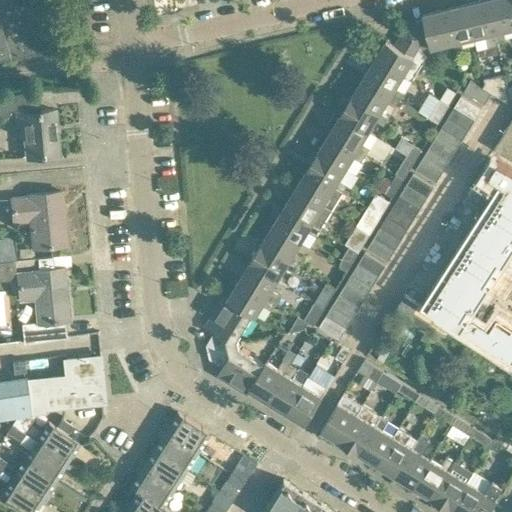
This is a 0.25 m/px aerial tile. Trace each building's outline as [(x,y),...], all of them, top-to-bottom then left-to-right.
[(0,0),(0,61),(0,62),(13,59),(39,51),(24,0),(0,0)] [(487,0),(479,0),(466,3),(474,36),(486,34),(489,47),(498,45),(497,41),(487,0)] [(487,0),(497,41),(505,39),(503,29),(511,27),(511,11),(509,0),(487,0)] [(445,8),(453,42),(455,51),(464,49),(461,39),(474,36),(466,3),(445,8)] [(406,27),(421,47),(431,45),(431,47),(453,42),(445,8),(423,13),(425,22),(406,27)] [(427,55),(421,47),(406,27),(395,44),(387,39),(375,58),(403,76),(411,81),(427,55)] [(396,87),(403,76),(375,58),(364,77),(400,99),(404,92),(396,87)] [(486,84),(484,88),(507,101),(510,97),(508,86),(505,73),(484,77),(486,84)] [(395,106),(400,99),(364,77),(353,94),(352,95),(380,112),(387,101),(395,106)] [(507,102),(507,101),(484,88),(471,80),(465,89),(464,90),(485,103),(491,93),(507,102)] [(17,106),(19,124),(24,124),(27,156),(58,153),(54,109),(40,110),(38,90),(0,93),(0,112),(12,112),(12,107),(17,106)] [(344,97),(336,110),(369,131),(376,120),(384,125),(389,117),(380,112),(352,95),(349,101),(344,97)] [(461,95),(455,105),(476,118),(482,108),(461,95)] [(441,99),(430,117),(438,123),(449,104),(441,99)] [(449,116),(469,128),(476,118),(455,105),(449,116)] [(362,142),(369,131),(336,110),(335,111),(328,123),(334,126),(330,132),(366,154),(370,147),(362,142)] [(463,139),(469,128),(449,116),(442,126),(463,139)] [(511,118),(494,147),(511,157),(511,118)] [(442,126),(436,137),(456,149),(463,139),(442,126)] [(313,147),(318,150),(347,168),(353,157),(362,162),(366,154),(330,132),(326,138),(321,135),(313,147)] [(436,137),(429,147),(450,160),(456,149),(436,137)] [(407,154),(415,159),(422,149),(413,144),(407,154)] [(429,147),(423,158),(443,170),(450,160),(429,147)] [(318,150),(307,168),(343,191),(348,184),(340,179),(347,168),(318,150)] [(396,173),(404,178),(415,159),(407,154),(396,173)] [(416,168),(436,181),(443,170),(423,158),(416,168)] [(427,306),(427,307),(436,313),(453,324),(460,328),(511,361),(511,327),(511,329),(496,319),(490,328),(473,317),(471,319),(464,315),(469,306),(474,309),(491,283),(486,280),(499,260),(504,263),(511,250),(511,169),(498,160),(498,161),(489,174),(500,181),(505,185),(427,306)] [(307,169),(296,187),(332,209),(339,198),(343,191),(307,168),(307,169)] [(393,196),(395,193),(404,178),(396,173),(395,173),(396,173),(385,192),(387,193),(393,196)] [(413,173),(407,183),(427,196),(434,186),(413,173)] [(427,196),(407,183),(400,194),(421,207),(427,196)] [(296,187),(285,205),(321,228),(332,209),(296,187)] [(67,244),(62,193),(62,191),(28,194),(28,196),(11,197),(13,221),(30,219),(33,247),(67,244)] [(390,201),(378,193),(377,192),(376,193),(368,206),(381,215),(390,201)] [(415,217),(421,207),(400,194),(394,204),(415,217)] [(387,215),(408,228),(415,217),(394,204),(387,215)] [(321,228),(285,205),(274,224),(301,241),(308,230),(316,235),(321,228)] [(381,215),(368,206),(357,225),(370,233),(381,215)] [(387,215),(381,226),(402,238),(408,228),(387,215)] [(262,242),(298,265),(303,257),(295,252),(301,241),(274,224),(263,242),(262,242)] [(370,233),(357,225),(346,243),(359,251),(370,233)] [(381,226),(374,236),(395,249),(402,238),(381,226)] [(15,236),(2,237),(4,258),(17,257),(15,236)] [(368,247),(388,260),(395,249),(374,236),(368,247)] [(262,242),(251,260),(279,278),(286,267),(294,272),(298,265),(262,242)] [(350,245),(342,258),(351,264),(359,251),(350,245)] [(365,251),(359,262),(379,274),(386,264),(365,251)] [(24,343),(67,337),(64,320),(69,319),(69,318),(68,318),(65,286),(66,286),(65,267),(54,268),(52,255),(38,257),(39,269),(33,270),(33,272),(18,273),(20,300),(35,298),(37,321),(22,323),(24,343)] [(15,259),(0,260),(0,280),(17,279),(15,259)] [(272,289),(279,278),(251,260),(250,261),(251,261),(240,279),(276,301),(280,294),(272,289)] [(359,262),(352,272),(373,285),(379,274),(359,262)] [(352,272),(346,283),(366,295),(373,285),(352,272)] [(224,295),(256,315),(263,304),(271,309),(276,301),(240,279),(229,297),(224,295)] [(315,301),(325,307),(336,288),(327,282),(315,301)] [(346,283),(339,293),(360,306),(366,295),(346,283)] [(405,293),(395,309),(426,329),(429,324),(436,313),(427,307),(421,303),(422,303),(421,302),(420,301),(419,302),(406,293),(405,292),(405,293)] [(339,293),(333,304),(353,317),(360,306),(339,293)] [(207,344),(208,350),(239,343),(238,339),(253,314),(256,316),(256,315),(224,295),(206,325),(213,330),(214,331),(207,344)] [(318,318),(325,307),(315,301),(308,312),(318,318)] [(333,304),(326,315),(347,327),(353,317),(333,304)] [(436,313),(429,324),(446,335),(449,329),(453,324),(436,313)] [(298,315),(289,331),(305,327),(309,322),(304,319),(298,315)] [(340,338),(347,327),(326,315),(320,325),(340,338)] [(248,393),(250,389),(267,361),(266,360),(265,363),(240,348),(239,343),(208,350),(210,358),(223,365),(222,366),(217,374),(222,377),(248,393)] [(350,350),(342,345),(335,356),(344,361),(350,350)] [(383,347),(376,358),(383,363),(390,352),(383,347)] [(288,350),(283,358),(291,363),(296,354),(288,350)] [(298,352),(293,360),(300,364),(305,357),(298,352)] [(26,378),(0,382),(0,418),(15,416),(36,413),(46,412),(46,409),(102,404),(105,403),(101,355),(65,359),(66,375),(26,379),(26,378)] [(267,361),(250,389),(268,400),(291,364),(283,359),(278,368),(267,361)] [(365,359),(358,370),(365,374),(377,381),(383,370),(365,359)] [(298,368),(291,364),(268,400),(287,411),(304,383),(293,377),(298,368)] [(309,375),(304,383),(287,411),(306,423),(328,387),(320,382),(309,375)] [(398,389),(416,400),(420,392),(402,381),(398,389)] [(434,411),(439,404),(420,392),(416,400),(434,411)] [(340,441),(362,404),(344,393),(321,429),(340,440),(340,441)] [(340,441),(358,452),(381,416),(362,404),(340,441)] [(439,404),(434,411),(453,423),(457,416),(439,404)] [(165,423),(162,427),(198,450),(209,432),(177,411),(168,425),(165,423)] [(381,416),(358,452),(359,453),(359,452),(377,463),(394,435),(384,429),(389,421),(381,416)] [(453,423),(471,434),(476,427),(457,416),(453,423)] [(48,420),(36,438),(71,461),(74,457),(71,455),(80,441),(68,433),(72,428),(73,426),(59,418),(55,425),(48,420)] [(25,433),(11,423),(6,431),(20,440),(25,433)] [(162,435),(153,448),(186,469),(198,450),(162,427),(159,433),(162,435)] [(399,427),(394,435),(377,463),(396,475),(417,438),(399,427)] [(476,427),(471,434),(489,446),(494,438),(476,427)] [(494,438),(489,446),(498,451),(502,444),(508,448),(511,442),(511,440),(507,437),(498,432),(494,438)] [(417,438),(396,475),(414,486),(431,458),(424,453),(431,441),(420,435),(417,438)] [(36,438),(24,457),(56,478),(64,465),(67,467),(71,461),(36,438)] [(142,459),(138,465),(174,487),(186,469),(153,448),(145,461),(142,459)] [(432,497),(455,460),(447,456),(442,464),(431,458),(414,486),(432,497),(431,497),(432,497)] [(6,462),(1,469),(12,476),(47,498),(50,493),(47,491),(56,478),(24,457),(19,465),(8,458),(6,462)] [(455,460),(432,497),(438,501),(435,506),(445,511),(449,511),(468,480),(473,472),(455,460)] [(138,472),(129,485),(137,491),(138,490),(162,505),(163,504),(174,487),(138,465),(135,469),(138,472)] [(235,465),(230,471),(245,480),(249,474),(235,465)] [(232,499),(245,480),(230,471),(218,490),(232,499)] [(12,476),(0,494),(26,511),(33,511),(41,501),(44,503),(47,498),(12,476)] [(288,511),(302,490),(301,490),(297,487),(283,478),(261,511),(288,511)] [(486,491),(468,480),(449,511),(474,511),(480,503),(491,510),(505,488),(493,480),(486,491)] [(127,501),(123,507),(131,511),(168,511),(170,509),(163,504),(162,505),(138,490),(137,491),(130,503),(127,501)] [(218,490),(207,508),(212,511),(224,511),(232,499),(218,490)] [(313,511),(320,501),(315,498),(302,490),(288,511),(313,511)] [(337,511),(333,509),(320,501),(313,511),(337,511)]
